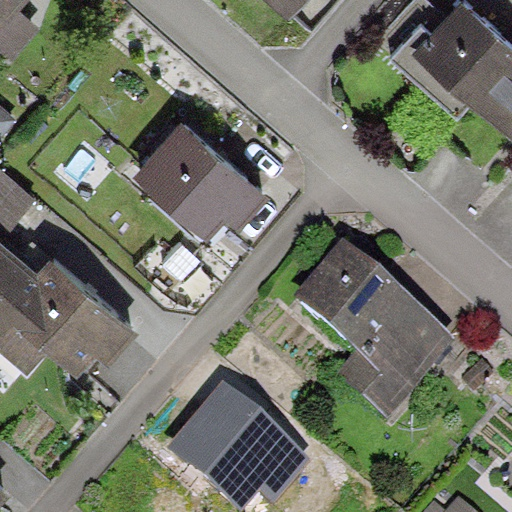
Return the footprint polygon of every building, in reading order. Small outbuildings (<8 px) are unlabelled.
[(20,0),(0,0),(0,61),(4,65),(39,25),(16,5),(20,0)] [(302,0),(260,0),(285,20),(302,0)] [(511,148),(511,43),(461,0),(448,0),(438,12),(424,0),(406,0),(367,46),(448,114),(458,102),(511,148)] [(189,102),(135,162),(208,227),(228,204),(242,217),(276,179),(189,102)] [(38,193),(0,160),(0,348),(26,371),(50,343),(76,365),(95,343),(112,357),(145,320),(52,241),(40,256),(8,228),(38,193)] [(460,339),(348,246),(299,304),(356,352),(339,372),(394,418),(460,339)] [(274,397),(253,420),(223,394),(178,443),(252,511),(269,493),(278,501),(312,464),(307,460),(324,442),(274,397)] [(0,504),(19,484),(0,467),(0,504)] [(475,511),(459,494),(438,511),(475,511)]
